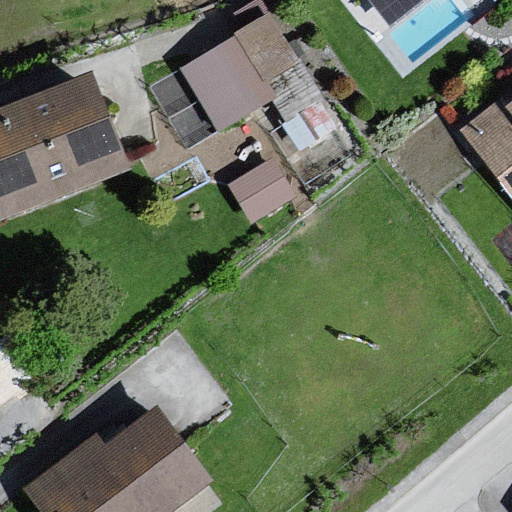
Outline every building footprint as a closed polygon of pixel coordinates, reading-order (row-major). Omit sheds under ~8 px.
[(356,0),(381,32),(421,0),(356,0)] [(321,96),(268,11),(150,84),(189,145),(259,112),(266,131),(292,156),(340,126),(321,96)] [(94,68),(0,104),(0,208),(2,214),(131,164),(94,68)] [(511,109),(473,142),(511,197),(511,109)] [(278,148),(231,169),(249,207),(295,186),(278,148)] [(161,511),(210,472),(155,407),(115,440),(99,421),(20,486),(41,511),(161,511)]
